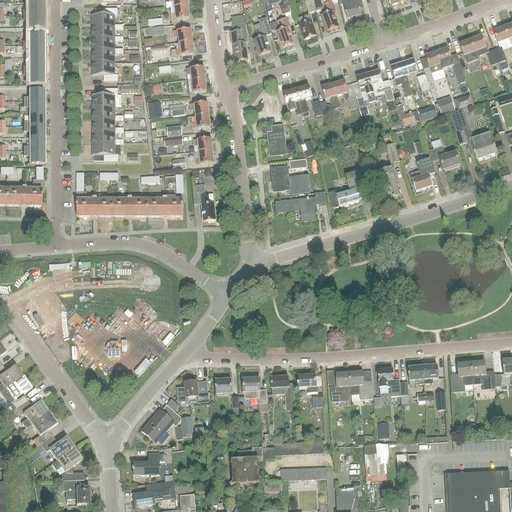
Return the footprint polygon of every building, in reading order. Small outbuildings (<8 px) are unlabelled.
[(174,3),(175,9),(188,7),(187,0),(169,0),(170,3),(174,3)] [(312,0),(305,3),(309,15),(316,12),(315,10),(313,0),(312,0)] [(325,16),(321,17),(327,33),(339,29),(333,13),(335,13),(332,3),(322,6),(320,0),(313,0),(316,12),(323,10),(325,16)] [(343,6),(347,20),(362,16),(357,0),(352,0),(350,1),(350,0),(337,0),(339,7),(343,6)] [(250,1),(242,4),(244,10),(252,8),(250,1)] [(283,16),(292,13),(289,3),(279,7),(283,16)] [(23,12),(23,17),(44,17),(44,4),(29,5),(29,12),(23,12)] [(190,20),(188,7),(175,9),(175,15),(171,15),(172,22),(190,20)] [(92,17),(92,29),(114,29),(114,27),(114,17),(117,17),(117,10),(103,10),(103,16),(92,17)] [(317,37),(311,22),(309,16),(297,20),(300,26),(299,26),(304,41),(317,37)] [(44,17),(23,17),(23,22),(29,22),(29,30),(44,29),(44,17)] [(266,19),(258,22),(260,26),(254,28),(258,40),(253,42),(259,57),(271,53),(266,38),(272,35),(266,19)] [(276,33),(282,49),(294,45),(288,29),(290,29),(287,19),(277,23),(280,32),(276,33)] [(276,23),(269,25),(271,32),(278,31),(276,23)] [(245,25),(232,27),(233,33),(230,33),(232,46),(233,46),(235,63),(248,61),(246,44),(242,44),(241,39),(247,38),(245,25)] [(114,29),(92,29),(92,41),(114,41),(114,39),(114,32),(123,32),(123,27),(114,27),(114,29)] [(149,29),(149,36),(164,35),(163,28),(149,29)] [(509,40),(504,28),(493,33),(497,45),(509,40)] [(178,38),(179,44),(193,43),(191,30),(173,32),(174,39),(178,38)] [(23,43),(23,48),(44,48),(44,35),(29,35),(29,43),(23,43)] [(488,54),(488,53),(482,37),(471,41),(477,58),(486,55),(488,54)] [(92,41),(92,53),(115,53),(114,51),(114,44),(123,44),(123,41),(123,39),(114,39),(114,41),(92,41)] [(477,58),(471,41),(459,45),(467,65),(478,61),(477,58)] [(194,55),(193,43),(179,44),(180,51),(175,51),(176,57),(194,55)] [(29,60),(44,60),(44,48),(23,48),(23,53),(29,53),(29,60)] [(495,51),(500,64),(507,61),(502,48),(495,51)] [(437,54),(441,65),(443,72),(453,68),(454,67),(454,66),(448,50),(437,54)] [(92,65),(115,65),(115,56),(123,56),(123,51),(114,51),(115,53),(92,53),(92,65)] [(500,64),(495,51),(488,53),(488,54),(486,55),(491,67),(500,64)] [(441,65),(437,54),(425,58),(429,69),(441,65)] [(23,68),(23,72),(44,72),(44,60),(29,60),(29,68),(23,68)] [(414,61),(402,65),(406,77),(418,73),(414,61)] [(506,62),(499,65),(501,71),(508,69),(506,62)] [(115,65),(92,65),(92,77),(104,77),(104,83),(118,83),(118,76),(115,76),(115,65)] [(402,65),(391,69),(397,88),(402,86),(404,91),(406,99),(412,97),(410,89),(406,77),(402,65)] [(191,76),(192,82),(205,81),(204,68),(186,70),(187,77),(191,76)] [(44,72),(23,72),(23,77),(29,77),(29,85),(44,85),(44,72)] [(380,72),(368,75),(374,98),(384,95),(387,104),(394,101),(391,89),(389,82),(383,84),(380,72)] [(368,75),(356,79),(360,91),(360,93),(361,95),(366,93),(368,101),(369,105),(376,103),(374,98),(368,75)] [(417,79),(422,93),(429,91),(425,76),(417,79)] [(207,93),(205,81),(192,82),(192,88),(188,89),(189,95),(207,93)] [(345,82),(334,85),(337,98),(344,96),(346,102),(348,101),(351,112),(359,109),(355,98),(350,99),(345,82)] [(323,116),(324,119),(331,117),(330,112),(340,109),(337,98),(334,85),(322,89),(325,101),(330,99),(332,105),(327,107),(326,103),(320,105),(323,116)] [(296,91),(303,115),(309,113),(306,101),(312,99),(309,87),(296,91)] [(23,104),(44,104),(44,91),(29,91),(29,99),(23,99),(23,104)] [(92,109),(115,109),(115,97),(118,97),(118,91),(104,91),(104,97),(92,97),(92,109)] [(297,117),(303,115),(296,91),(283,95),(287,107),(289,113),(295,111),(297,117)] [(355,98),(359,109),(367,107),(364,95),(355,98)] [(511,95),(497,101),(498,104),(511,99),(511,95)] [(453,102),(457,111),(473,106),(470,96),(453,102)] [(452,100),(438,105),(442,116),(456,111),(452,100)] [(316,119),(323,116),(320,105),(319,102),(311,104),(316,119)] [(161,103),(149,104),(150,119),(162,117),(161,103)] [(44,104),(23,104),(23,109),(29,109),(29,116),(44,116),(44,104)] [(195,112),(195,118),(209,116),(208,104),(190,106),(191,112),(195,112)] [(401,117),(403,121),(405,127),(416,123),(413,113),(405,115),(402,105),(397,107),(400,117),(401,117)] [(419,113),(422,123),(437,118),(433,107),(419,113)] [(366,108),(359,110),(361,118),(369,116),(366,108)] [(92,109),(92,121),(115,121),(115,123),(123,123),(123,118),(115,118),(115,109),(92,109)] [(490,111),(498,136),(504,134),(497,109),(490,111)] [(449,116),(454,131),(459,148),(467,145),(472,158),(475,157),(477,162),(497,155),(490,134),(472,140),(462,111),(449,116)] [(44,116),(29,116),(29,123),(23,123),(23,128),(44,128),(44,116)] [(210,129),(209,116),(195,118),(196,124),(192,124),(193,131),(210,129)] [(333,123),(331,117),(324,119),(325,125),(333,123)] [(115,121),(92,121),(92,133),(115,133),(115,135),(123,135),(123,130),(115,130),(115,123),(115,121)] [(168,138),(182,137),(180,127),(167,128),(168,138)] [(275,142),(269,142),(270,158),(286,156),(283,127),(273,129),(273,135),(274,135),(275,142)] [(44,128),(23,128),(23,133),(29,133),(29,140),(44,140),(44,128)] [(382,130),(375,132),(377,138),(384,136),(382,130)] [(92,133),(92,145),(115,145),(115,147),(124,147),(124,142),(115,142),(115,135),(115,133),(92,133)] [(182,138),(170,139),(165,139),(166,148),(183,146),(182,138)] [(44,140),(29,140),(29,148),(23,148),(23,153),(44,153),(44,140)] [(199,154),(213,152),(211,140),(194,141),(194,148),(198,147),(199,154)] [(445,157),(442,148),(440,141),(431,143),(433,151),(427,153),(430,160),(431,164),(440,161),(443,172),(460,167),(456,154),(445,157)] [(316,156),(311,142),(304,145),(307,152),(304,153),(306,160),(316,156)] [(115,157),(115,147),(115,145),(92,145),(92,157),(104,157),(104,163),(118,163),(118,157),(115,157)] [(391,166),(400,163),(394,145),(385,148),(391,166)] [(213,152),(199,154),(200,160),(195,160),(196,166),(214,165),(213,152)] [(44,153),(23,153),(23,158),(29,158),(29,165),(44,165),(44,153)] [(431,164),(430,160),(416,165),(419,172),(410,175),(416,193),(433,188),(429,177),(435,175),(431,164)] [(168,171),(173,171),(186,170),(185,161),(167,163),(168,171)] [(290,171),(307,169),(306,161),(289,163),(290,171)] [(272,171),(274,193),(289,191),(287,169),(272,171)] [(388,202),(400,198),(392,169),(379,173),(388,202)] [(351,193),(338,197),(336,193),(329,195),(334,210),(341,208),(341,209),(349,207),(349,206),(361,203),(358,191),(357,191),(356,188),(362,186),(359,174),(346,177),(351,193)] [(208,195),(208,196),(205,196),(204,186),(192,187),(194,206),(202,206),(203,223),(216,222),(213,194),(208,195)] [(25,190),(26,188),(22,188),(22,190),(6,190),(5,207),(41,208),(41,191),(25,190)] [(316,206),(321,206),(321,207),(327,206),(325,194),(314,195),(315,199),(275,204),(276,215),(301,212),(302,224),(318,222),(316,206)] [(93,201),(77,201),(77,219),(112,219),(112,210),(112,201),(97,201),(97,199),(93,199),(93,201)] [(112,210),(112,219),(147,219),(147,201),(132,201),(132,199),(130,199),(128,199),(128,201),(112,201),(112,210)] [(147,201),(147,219),(183,219),(183,201),(167,201),(167,199),(163,199),(163,201),(147,201)] [(503,376),(511,375),(511,360),(502,362),(503,376)] [(495,389),(494,376),(486,376),(485,363),(471,364),(473,387),(482,386),(482,392),(495,391),(495,389)] [(464,388),(473,387),(471,364),(458,365),(459,378),(450,379),(451,395),(465,393),(464,388)] [(1,394),(23,378),(15,367),(6,373),(2,367),(0,367),(0,383),(1,385),(0,385),(0,394),(0,395),(1,394)] [(423,368),(424,386),(433,385),(432,381),(438,380),(437,367),(423,368)] [(410,387),(424,386),(423,368),(408,370),(410,387)] [(401,397),(400,385),(394,385),(393,371),(385,372),(383,370),(378,370),(376,373),(376,375),(378,377),(379,383),(380,389),(390,389),(391,398),(401,397)] [(349,375),(350,388),(351,398),(360,397),(360,402),(373,401),(372,385),(364,386),(363,373),(349,375)] [(350,388),(349,375),(336,376),(337,386),(330,386),(332,404),(343,403),(342,389),(350,388)] [(316,377),(298,378),(298,384),(298,386),(299,389),(306,389),(307,395),(307,397),(312,396),(313,409),(323,409),(323,395),(318,396),(317,388),(316,377)] [(15,411),(27,402),(22,396),(31,390),(23,378),(1,394),(8,405),(10,404),(15,411)] [(272,397),(286,396),(287,413),(295,412),(294,386),(289,386),(288,378),(271,379),(272,397)] [(267,405),(267,391),(260,392),(260,380),(243,381),(244,400),(245,400),(246,401),(257,400),(257,406),(267,405)] [(216,396),(232,395),(232,381),(215,382),(216,396)] [(187,402),(187,399),(198,398),(199,404),(208,403),(207,393),(198,394),(197,383),(185,384),(185,388),(177,389),(178,403),(187,402)] [(407,384),(400,385),(401,397),(409,397),(407,384)] [(436,394),(437,413),(446,412),(445,393),(436,394)] [(425,395),(426,403),(434,402),(433,394),(425,395)] [(426,403),(425,395),(417,396),(418,403),(426,403)] [(240,415),(239,410),(239,398),(232,399),(232,410),(233,410),(234,416),(240,415)] [(26,431),(31,427),(49,414),(41,403),(32,409),(27,402),(15,411),(11,414),(12,416),(14,415),(16,418),(19,416),(20,418),(23,416),(27,421),(21,425),(26,431)] [(268,414),(267,405),(258,406),(258,414),(268,414)] [(176,428),(180,424),(181,423),(180,419),(167,407),(162,413),(160,412),(142,433),(156,445),(172,425),(176,428)] [(49,414),(31,427),(39,438),(36,440),(41,447),(53,438),(48,432),(57,425),(49,414)] [(193,437),(191,418),(186,419),(187,423),(181,423),(183,438),(193,437)] [(376,425),(377,441),(390,440),(389,425),(376,425)] [(476,425),(467,426),(468,436),(476,435),(476,425)] [(324,436),(320,431),(314,435),(318,440),(324,436)] [(53,438),(41,447),(46,454),(49,452),(56,462),(74,450),(66,439),(57,445),(53,438)] [(365,439),(356,439),(357,447),(365,447),(365,439)] [(44,452),(41,447),(36,450),(40,455),(44,452)] [(376,447),(364,448),(365,461),(366,478),(386,477),(386,465),(387,465),(386,448),(376,448),(376,447)] [(238,461),(231,461),(233,486),(244,485),(245,491),(264,490),(263,484),(260,484),(259,463),(263,463),(263,461),(262,449),(252,450),(252,452),(237,453),(238,461)] [(74,450),(56,462),(51,466),(56,472),(61,468),(64,473),(61,476),(61,483),(74,482),(72,469),(82,461),(74,450)] [(165,456),(148,456),(148,465),(133,465),(134,478),(160,477),(160,464),(165,464),(165,456)] [(397,472),(406,471),(404,456),(396,457),(397,472)] [(510,489),(509,473),(447,476),(449,511),(500,511),(499,489),(510,489)] [(74,482),(61,483),(62,493),(66,493),(66,502),(76,501),(76,507),(90,506),(89,488),(74,489),(74,482)] [(184,482),(146,487),(147,495),(134,497),(136,510),(154,507),(154,503),(177,500),(176,496),(191,494),(190,485),(184,486),(184,482)] [(265,495),(282,495),(281,483),(264,484),(265,495)] [(355,511),(354,489),(339,490),(336,491),(335,491),(336,511),(355,511)] [(195,511),(195,497),(180,498),(180,511),(195,511)] [(408,511),(408,506),(408,501),(399,502),(399,511),(408,511)]
